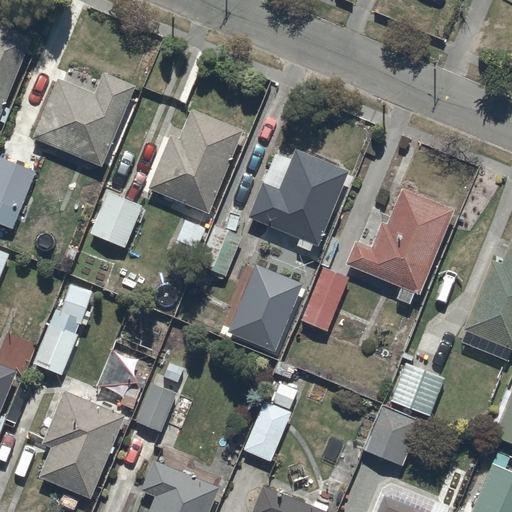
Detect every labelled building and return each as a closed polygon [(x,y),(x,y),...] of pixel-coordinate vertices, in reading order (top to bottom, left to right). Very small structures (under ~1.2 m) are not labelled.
[(0,110),(31,33),(0,19),(0,110)] [(101,172),(135,81),(103,66),(95,88),(56,73),(34,132),(36,133),(31,146),(101,172)] [(244,123),(191,102),(178,132),(171,129),(149,183),(210,208),(244,123)] [(316,240),(347,165),(294,144),(290,153),(276,147),(264,177),(262,176),(247,213),(299,234),(296,240),(309,246),(312,238),(316,240)] [(0,151),(0,218),(12,224),(36,166),(0,151)] [(453,204),(400,182),(388,212),(373,206),(359,239),(353,237),(344,259),(401,283),(397,293),(409,298),(413,288),(418,290),(453,204)] [(125,243),(142,201),(108,187),(90,229),(125,243)] [(205,223),(186,215),(177,235),(196,244),(205,223)] [(224,272),(240,232),(223,224),(206,264),(224,272)] [(511,344),(511,234),(509,233),(499,259),(489,255),(463,324),(466,325),(461,339),(507,356),(511,344)] [(0,273),(10,248),(0,243),(0,282),(1,281),(0,280),(0,273)] [(348,272),(322,262),(300,316),(326,326),(348,272)] [(92,286),(70,277),(57,310),(79,319),(92,286)] [(78,329),(50,317),(33,359),(60,370),(78,329)] [(17,365),(0,357),(0,428),(3,422),(0,420),(0,409),(6,396),(12,398),(20,380),(12,377),(17,365)] [(443,373),(405,359),(391,396),(429,411),(443,373)] [(175,388),(152,379),(136,418),(159,428),(175,388)] [(271,399),(288,407),(297,386),(279,379),(277,382),(275,381),(270,391),(274,393),(271,399)] [(91,494),(125,410),(63,386),(58,399),(49,395),(39,422),(47,425),(42,438),(51,442),(39,473),(91,494)] [(511,386),(492,433),(511,440),(511,386)] [(288,407),(271,399),(262,396),(241,445),(269,457),(290,407),(288,407)] [(421,416),(381,399),(368,427),(363,425),(359,434),(366,436),(361,446),(401,463),(421,416)] [(153,490),(144,511),(213,511),(227,481),(191,466),(195,456),(166,444),(160,457),(152,454),(139,484),(153,490)] [(490,459),(468,511),(470,511),(511,511),(511,465),(506,462),(509,455),(496,450),(492,460),(490,459)] [(452,511),(454,508),(382,479),(368,511),(452,511)] [(253,511),(324,511),(329,502),(313,495),(311,500),(262,480),(249,510),(253,511)]
